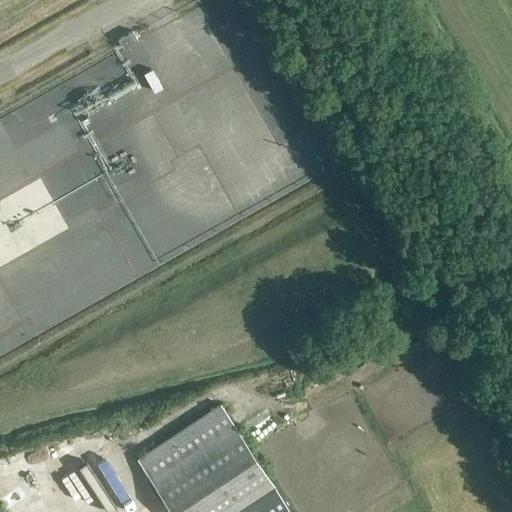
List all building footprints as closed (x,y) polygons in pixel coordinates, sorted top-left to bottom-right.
[(142,42),(134,28),(120,37),(128,50),(142,42)] [(0,204),(0,244),(10,263),(84,225),(70,197),(90,186),(90,176),(102,176),(102,163),(78,164),(83,161),(69,161),(64,150),(55,150),(55,137),(49,126),(49,136),(40,136),(30,142),(20,142),(21,165),(0,164),(0,190),(6,187),(33,187),(0,204)] [(431,340),(442,358),(464,346),(452,323),(438,331),(441,335),(431,340)] [(175,511),(291,511),(218,403),(139,456),(175,511)] [(124,511),(99,478),(81,492),(95,511),(124,511)]
